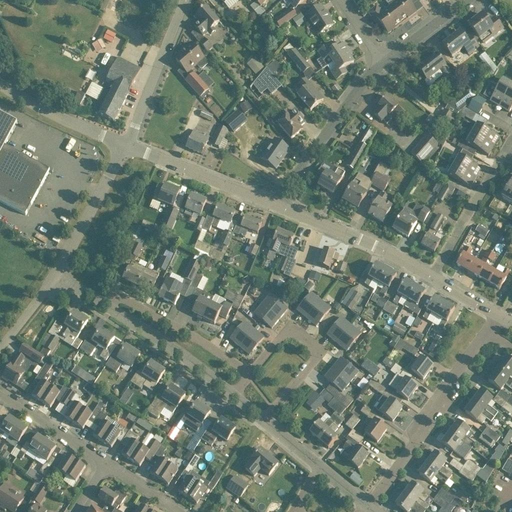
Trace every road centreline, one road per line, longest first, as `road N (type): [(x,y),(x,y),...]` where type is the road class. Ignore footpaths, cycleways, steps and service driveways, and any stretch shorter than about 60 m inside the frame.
road 1 (residential): [(366,505),(488,332)]
road 2 (residential): [(264,421),(320,351),(289,330),(249,373)]
road 3 (residential): [(274,203),(382,64)]
road 4 (unclassified): [(433,277),(274,203)]
road 5 (residential): [(249,373),(116,296),(109,305)]
road 6 (unclassified): [(274,203),(125,145)]
road 7 (unclassified): [(125,145),(183,0)]
road 8 (residential): [(433,277),(508,144)]
road 9 (residential): [(232,394),(109,305)]
road 10 (unclassified): [(55,277),(125,145)]
road 11 (unclassified): [(125,145),(0,81)]
road 12 (residential): [(366,505),(264,421)]
road 13 (residential): [(106,463),(0,392)]
